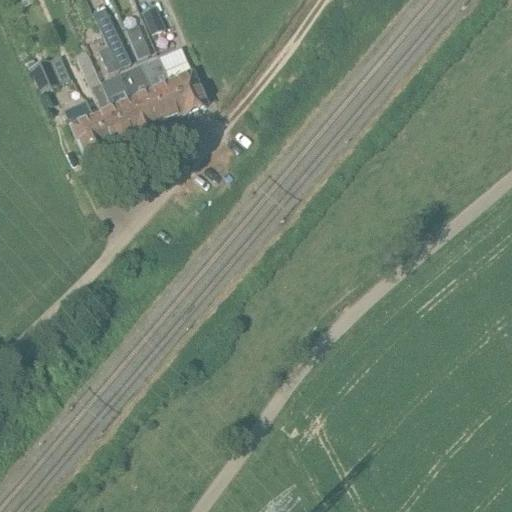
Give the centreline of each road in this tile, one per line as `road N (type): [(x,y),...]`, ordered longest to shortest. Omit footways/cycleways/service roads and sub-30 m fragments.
road 1 (unclassified): [(199,511),(329,336),(511,179)]
road 2 (unclassified): [(228,118),(106,258),(0,358)]
road 3 (track): [(322,0),(228,118)]
